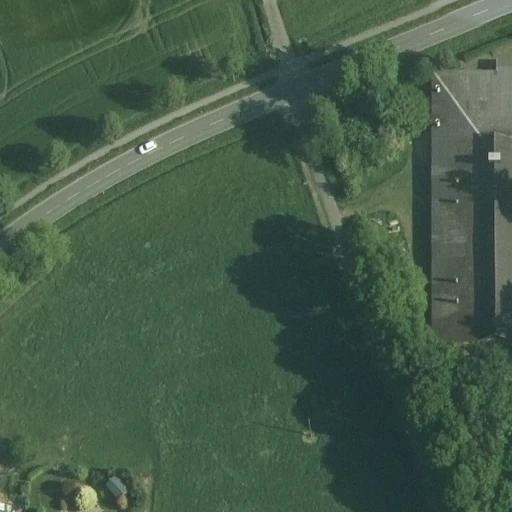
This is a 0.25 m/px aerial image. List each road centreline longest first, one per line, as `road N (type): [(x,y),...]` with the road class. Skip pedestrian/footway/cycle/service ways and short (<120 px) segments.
road 1 (unclassified): [(294,90),(433,511)]
road 2 (tertiary): [(0,250),(76,194),(294,90)]
road 3 (tertiary): [(294,90),(511,1)]
